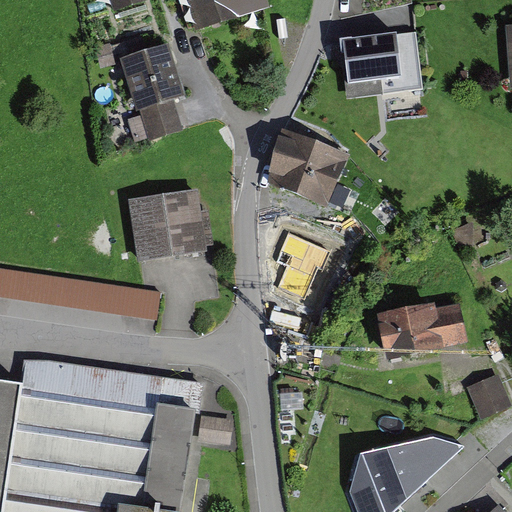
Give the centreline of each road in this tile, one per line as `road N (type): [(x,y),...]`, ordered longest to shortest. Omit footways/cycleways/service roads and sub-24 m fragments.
road 1 (residential): [(326,0),(254,189),(261,365)]
road 2 (residential): [(261,365),(0,326)]
road 3 (residential): [(261,365),(276,511)]
